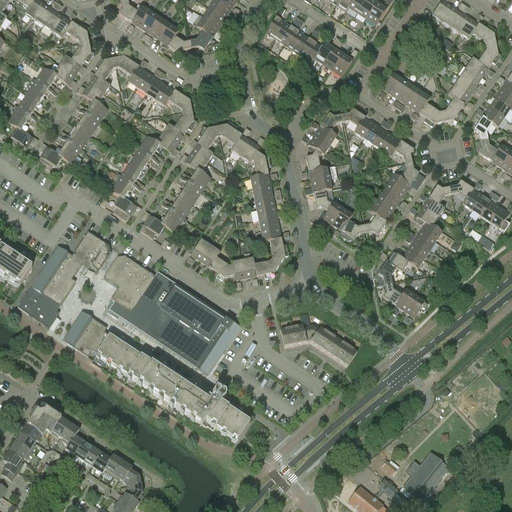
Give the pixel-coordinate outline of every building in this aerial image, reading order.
[(0,0),(0,15),(1,16),(10,3),(12,2),(11,0),(0,0)] [(11,0),(12,2),(15,2),(22,7),(28,10),(29,11),(35,1),(34,0),(11,0)] [(230,0),(215,0),(214,2),(230,13),(236,4),(230,0)] [(353,0),(340,0),(336,8),(345,14),(348,10),(348,9),(353,0)] [(357,15),(366,0),(353,0),(348,9),(348,10),(357,15)] [(376,6),(367,0),(366,0),(357,15),(366,21),(376,6)] [(28,10),(25,16),(34,22),(44,7),(35,1),(29,11),(28,10)] [(128,2),(120,4),(122,11),(119,16),(131,24),(137,14),(129,9),(128,2)] [(208,11),(224,22),(230,13),(214,2),(208,11)] [(442,2),(431,18),(441,24),(451,9),(442,2)] [(386,12),(376,6),(366,21),(375,28),(386,12)] [(44,7),(34,22),(43,28),(53,13),(44,7)] [(141,9),(137,14),(131,24),(140,31),(151,15),(141,9)] [(460,15),(451,9),(441,24),(450,30),(460,15)] [(208,11),(202,20),(218,31),(224,22),(208,11)] [(53,13),(43,28),(52,34),(62,19),(53,13)] [(191,14),(187,23),(192,25),(196,16),(191,14)] [(151,15),(140,31),(149,37),(160,21),(151,15)] [(460,15),(450,30),(459,36),(469,21),(460,15)] [(198,18),(192,27),(196,30),(202,34),(212,40),(218,31),(202,20),(198,18)] [(62,19),(52,34),(61,41),(65,35),(72,25),(62,19)] [(285,26),(276,19),(265,35),(275,41),(285,26)] [(160,21),(149,37),(158,43),(169,27),(160,21)] [(479,27),(469,21),(459,36),(469,42),(473,37),(479,27)] [(65,35),(78,43),(79,46),(88,44),(86,35),(89,32),(80,26),(78,29),(72,25),(65,35)] [(285,26),(275,41),(284,47),(294,32),(285,26)] [(169,27),(158,43),(168,49),(174,39),(178,33),(169,27)] [(479,27),(473,37),(486,45),(486,48),(495,46),(493,36),(496,33),(487,28),(485,31),(479,27)] [(294,32),(284,47),(293,53),(303,38),(294,32)] [(196,42),(189,44),(191,51),(198,49),(203,52),(212,40),(202,34),(196,42)] [(34,41),(25,35),(22,40),(30,46),(34,41)] [(303,38),(293,53),(302,59),(312,44),(303,38)] [(189,44),(183,45),(174,39),(168,49),(180,57),(183,52),(191,51),(189,44)] [(448,52),(452,45),(444,40),(439,46),(448,52)] [(88,44),(79,46),(79,49),(71,62),(81,69),(81,68),(85,63),(88,65),(93,56),(90,54),(88,44)] [(312,44),(302,59),(311,65),(314,61),(321,50),(321,49),(312,44)] [(314,61),(323,67),(333,51),(323,45),(321,49),(321,50),(314,61)] [(497,56),(495,46),(486,48),(487,51),(478,64),(488,71),(492,64),(495,66),(500,58),(497,56)] [(333,51),(323,67),(332,73),(342,57),(333,51)] [(114,61),(115,71),(118,70),(131,79),(132,79),(138,69),(132,65),(134,61),(125,56),(123,59),(114,61)] [(342,57),(332,73),(341,79),(351,63),(342,57)] [(71,62),(65,58),(59,68),(74,78),(77,74),(81,77),(85,71),(81,68),(81,69),(71,62)] [(481,80),(488,71),(478,64),(472,60),(466,70),(481,80)] [(113,71),(115,71),(114,61),(104,63),(101,61),(95,69),(98,71),(95,77),(94,78),(104,85),(104,84),(113,71)] [(53,76),(53,77),(59,81),(68,87),(67,88),(72,91),(76,85),(74,84),(73,85),(72,85),(70,84),(74,78),(59,68),(53,76)] [(127,84),(137,91),(147,75),(138,69),(132,79),(131,79),(127,84)] [(33,81),(32,82),(50,94),(50,93),(57,98),(59,93),(51,88),(53,85),(55,86),(59,81),(53,77),(53,76),(44,70),(35,83),(33,81)] [(475,89),(481,80),(466,70),(460,79),(475,89)] [(91,83),(88,87),(103,97),(110,88),(104,84),(104,85),(94,78),(95,77),(90,74),(86,80),(91,83)] [(147,75),(137,91),(146,97),(156,81),(147,75)] [(402,83),(393,76),(382,92),(392,98),(402,83)] [(475,89),(460,79),(454,88),(469,98),(475,89)] [(146,97),(155,103),(165,87),(156,81),(146,97)] [(33,86),(25,98),(41,108),(45,102),(42,100),(44,98),(53,103),(55,99),(49,95),(50,94),(32,82),(30,84),(33,86)] [(401,104),(411,89),(402,83),(392,98),(401,104)] [(511,86),(506,83),(500,92),(511,100),(511,86)] [(81,89),(77,95),(81,98),(82,97),(84,98),(91,103),(91,102),(98,106),(103,97),(88,87),(84,93),(82,92),(82,91),(83,90),(81,89)] [(165,87),(155,103),(164,109),(168,103),(174,93),(165,87)] [(463,108),(469,98),(454,88),(448,97),(453,101),(463,108)] [(420,95),(411,89),(401,104),(410,110),(420,95)] [(511,100),(500,92),(494,101),(509,112),(511,113),(511,100)] [(181,112),(182,115),(191,113),(189,103),(191,100),(183,94),(181,97),(174,93),(168,103),(181,112)] [(419,116),(426,107),(430,101),(420,95),(410,110),(419,116)] [(15,108),(14,109),(32,121),(32,120),(39,125),(41,120),(33,115),(35,112),(37,113),(41,108),(25,98),(18,109),(15,108)] [(459,114),(463,108),(453,101),(445,114),(442,115),(444,124),(453,122),(456,124),(462,116),(459,114)] [(509,112),(494,101),(488,110),(504,121),(509,112)] [(80,107),(77,111),(83,115),(83,116),(101,128),(102,127),(99,125),(107,112),(98,106),(91,102),(91,103),(88,108),(90,110),(88,112),(80,107)] [(439,115),(426,107),(419,116),(425,121),(423,124),(432,129),(434,126),(444,124),(442,115),(439,115)] [(15,113),(7,125),(17,131),(23,135),(23,134),(27,129),(24,127),(26,125),(35,130),(37,126),(31,122),(32,121),(14,109),(13,111),(15,113)] [(504,121),(488,110),(482,120),(492,126),(497,130),(504,121)] [(341,118),(342,125),(349,124),(357,129),(364,119),(352,111),(348,116),(341,118)] [(76,113),(73,117),(82,122),(80,125),(77,124),(73,129),(89,140),(97,128),(100,130),(101,128),(83,116),(82,117),(76,113)] [(191,113),(182,115),(182,117),(174,130),(173,131),(183,137),(184,136),(188,131),(191,133),(196,124),(193,122),(191,113)] [(0,120),(5,124),(9,119),(1,114),(0,115),(0,120)] [(328,116),(320,128),(330,135),(336,126),(342,125),(341,118),(333,119),(328,116)] [(374,126),(364,119),(357,129),(354,135),(363,141),(374,126)] [(492,126),(482,120),(474,132),(478,136),(480,143),(487,142),(486,135),(492,126)] [(235,147),(241,137),(235,133),(237,130),(228,124),(226,127),(217,129),(218,139),(221,138),(234,147),(235,147)] [(374,126),(363,141),(372,147),(383,132),(374,126)] [(168,127),(162,136),(177,147),(180,142),(184,145),(188,139),(184,136),(183,137),(173,131),(174,130),(168,127)] [(320,128),(314,138),(330,148),(336,139),(330,135),(320,128)] [(62,134),(59,138),(65,142),(65,143),(83,155),(84,154),(81,152),(89,140),(73,129),(70,135),(72,137),(70,139),(62,134)] [(216,140),(218,139),(217,129),(207,131),(204,129),(198,138),(201,140),(198,145),(197,146),(207,153),(207,152),(216,140)] [(10,147),(23,156),(31,144),(32,145),(33,146),(32,147),(34,149),(38,143),(33,139),(33,140),(30,138),(23,134),(23,135),(17,131),(11,140),(13,142),(10,147)] [(392,138),(383,132),(372,147),(381,153),(392,138)] [(156,145),(162,149),(162,150),(168,154),(171,156),(170,157),(175,160),(179,154),(177,152),(176,154),(175,154),(173,153),(177,147),(162,136),(156,145)] [(250,143),(241,137),(235,147),(234,147),(230,153),(240,159),(250,143)] [(136,149),(135,150),(153,162),(160,166),(162,162),(154,156),(156,153),(158,155),(162,150),(162,149),(156,145),(147,138),(138,151),(136,149)] [(310,149),(315,152),(321,156),(323,158),(330,148),(314,138),(308,147),(310,149)] [(392,138),(381,153),(391,160),(394,154),(401,144),(392,138)] [(58,140),(55,144),(64,150),(62,152),(59,151),(56,156),(62,160),(61,161),(71,167),(79,155),(82,157),(83,155),(65,143),(64,144),(58,140)] [(197,146),(198,145),(193,142),(189,148),(194,151),(191,155),(206,166),(213,156),(207,152),(207,153),(197,146)] [(487,142),(480,143),(481,150),(478,155),(490,164),(497,154),(488,148),(487,142)] [(260,150),(250,143),(240,159),(249,165),(251,163),(251,162),(256,154),(257,154),(260,150)] [(413,152),(401,144),(394,154),(403,160),(404,166),(412,165),(410,157),(413,152)] [(44,153),(36,165),(49,173),(53,168),(55,170),(61,161),(62,160),(56,156),(50,152),(47,150),(47,149),(43,146),(39,152),(41,153),(41,152),(42,152),(44,153)] [(497,154),(490,164),(500,170),(510,154),(501,148),(497,154)] [(136,154),(128,166),(144,176),(148,170),(145,169),(147,166),(156,172),(158,167),(152,163),(153,162),(135,150),(133,152),(136,154)] [(305,159),(308,174),(320,171),(318,161),(321,156),(315,152),(313,156),(311,158),(305,159)] [(256,179),(268,177),(266,169),(270,169),(268,159),(264,159),(257,154),(256,154),(251,162),(251,163),(253,164),(256,179)] [(511,155),(510,154),(500,170),(509,176),(511,171),(511,155)] [(184,157),(180,163),(184,166),(185,165),(188,167),(194,171),(200,175),(201,174),(206,166),(191,155),(187,162),(185,160),(185,159),(186,158),(184,157)] [(91,173),(95,167),(89,163),(86,169),(91,173)] [(406,172),(400,181),(410,188),(416,192),(424,180),(418,176),(418,175),(413,172),(413,170),(412,165),(404,166),(406,172)] [(118,176),(117,177),(135,189),(142,193),(144,189),(136,183),(138,180),(140,182),(144,176),(128,166),(120,178),(118,176)] [(308,174),(311,185),(329,181),(327,170),(320,171),(308,174)] [(183,175),(180,179),(186,184),(204,196),(205,195),(202,193),(210,180),(201,174),(200,175),(194,171),(190,176),(193,178),(191,181),(183,175)] [(118,181),(110,193),(120,200),(120,199),(126,203),(130,198),(127,196),(129,193),(138,199),(140,195),(134,190),(135,189),(117,177),(116,179),(118,181)] [(270,188),(268,177),(256,179),(250,180),(252,192),(270,188)] [(388,187),(404,197),(410,188),(400,181),(394,177),(388,187)] [(179,181),(176,185),(185,191),(183,194),(180,192),(176,198),(192,208),(200,196),(203,198),(204,196),(186,184),(185,185),(179,181)] [(331,192),(329,181),(311,185),(313,196),(325,194),(331,192)] [(466,201),(472,191),(460,183),(457,188),(449,189),(450,197),(457,195),(466,201)] [(388,187),(382,196),(398,206),(404,197),(388,187)] [(272,198),(270,188),(252,192),(254,202),(272,198)] [(450,197),(449,189),(442,191),(437,188),(428,200),(438,207),(444,198),(450,197)] [(471,213),(482,197),(472,191),(466,201),(462,207),(471,213)] [(327,204),(325,194),(313,196),(316,210),(322,210),(323,211),(327,213),(332,207),(327,204)] [(376,205),(392,215),(398,206),(382,196),(376,205)] [(480,219),(491,203),(482,197),(471,213),(480,219)] [(165,202),(162,206),(168,211),(168,212),(186,224),(187,222),(184,220),(192,208),(176,198),(173,203),(175,205),(173,208),(165,202)] [(256,213),(274,209),(272,198),(254,202),(256,213)] [(116,210),(113,216),(126,224),(134,212),(135,214),(136,215),(135,216),(137,217),(141,211),(136,208),(135,209),(132,207),(126,203),(120,199),(120,200),(114,209),(116,210)] [(438,207),(428,200),(422,210),(438,220),(444,210),(438,207)] [(491,203),(480,219),(489,225),(500,209),(491,203)] [(322,221),(332,227),(342,212),(333,205),(332,207),(327,213),(322,221)] [(370,214),(375,218),(385,225),(392,215),(376,205),(370,214)] [(161,208),(158,212),(167,218),(165,221),(162,219),(159,224),(158,225),(164,229),(173,235),(174,236),(174,235),(182,223),(185,225),(186,224),(168,212),(167,212),(161,208)] [(277,220),(274,209),(256,213),(258,223),(277,220)] [(509,216),(500,209),(489,225),(503,234),(509,226),(504,223),(509,216)] [(432,228),(438,220),(422,210),(416,219),(418,221),(423,224),(425,225),(426,225),(432,229),(432,228)] [(322,221),(327,213),(323,211),(318,218),(322,221)] [(352,218),(342,212),(332,227),(341,233),(348,224),(352,218)] [(147,221),(139,233),(152,242),(152,241),(156,236),(158,238),(164,229),(158,225),(159,224),(153,221),(150,218),(150,217),(146,214),(142,220),(144,222),(144,220),(145,220),(147,221)] [(370,227),(363,228),(365,235),(372,233),(377,237),(385,225),(375,218),(370,227)] [(260,234),(279,230),(277,220),(258,223),(260,234)] [(341,233),(340,235),(339,237),(348,243),(354,242),(357,237),(365,235),(363,228),(357,229),(348,224),(341,233)] [(425,225),(420,234),(435,244),(442,235),(432,228),(432,229),(426,225),(425,225)] [(281,241),(279,230),(260,234),(263,245),(269,244),(269,243),(281,241)] [(73,255),(86,264),(100,242),(87,234),(73,255)] [(429,253),(435,244),(420,234),(414,243),(429,253)] [(190,257),(200,263),(210,248),(200,241),(190,257)] [(272,259),(271,261),(279,267),(284,259),(288,258),(286,248),(282,249),(281,241),(269,243),(269,244),(272,259)] [(100,242),(86,264),(99,272),(111,255),(110,255),(108,248),(100,242)] [(423,262),(429,253),(414,243),(408,252),(423,262)] [(0,276),(8,281),(14,286),(16,284),(19,287),(20,287),(21,285),(31,269),(25,264),(25,263),(25,261),(0,244),(0,276)] [(219,254),(210,248),(200,263),(209,270),(216,260),(219,254)] [(59,249),(52,259),(72,273),(79,263),(71,258),(59,249)] [(417,272),(423,262),(408,252),(402,260),(402,261),(408,265),(417,272)] [(386,264),(396,270),(402,274),(408,265),(402,261),(402,260),(400,259),(395,256),(393,254),(386,264)] [(159,335),(170,318),(160,311),(176,286),(157,274),(154,278),(124,258),(117,259),(105,276),(124,289),(108,313),(154,343),(160,335),(159,335)] [(65,283),(72,273),(52,259),(45,270),(65,283)] [(224,279),(233,278),(231,268),(229,268),(216,260),(209,270),(215,274),(213,277),(222,282),(224,279)] [(253,260),(241,262),(245,281),(256,279),(254,267),(253,260)] [(254,267),(256,279),(264,277),(264,281),(274,279),(274,275),(279,267),(271,261),(269,264),(254,267)] [(233,278),(234,283),(245,281),(241,262),(230,265),(231,268),(233,278)] [(396,270),(386,264),(378,276),(383,279),(384,287),(391,286),(390,279),(396,270)] [(41,282),(62,296),(69,285),(65,283),(45,270),(39,279),(42,280),(41,282)] [(55,306),(62,296),(41,282),(34,292),(55,306)] [(176,286),(160,311),(170,318),(159,335),(160,335),(154,343),(203,376),(219,352),(221,354),(238,329),(176,286)] [(393,292),(391,286),(384,287),(386,294),(382,299),(395,308),(401,298),(393,292)] [(30,290),(25,298),(50,315),(55,306),(34,292),(30,290)] [(401,298),(395,308),(404,314),(415,298),(405,292),(401,298)] [(25,298),(17,310),(49,331),(56,319),(50,315),(25,298)] [(429,308),(415,298),(404,314),(414,320),(419,313),(423,316),(429,308)] [(97,355),(109,337),(83,320),(66,345),(87,359),(92,352),(97,355)] [(302,327),(280,331),(283,350),(309,344),(347,369),(357,354),(320,329),(319,331),(313,327),(303,329),(302,327)] [(109,337),(97,355),(101,358),(100,360),(106,364),(117,371),(127,378),(138,385),(148,392),(159,399),(170,406),(180,413),(187,418),(191,420),(192,421),(201,427),(206,430),(207,429),(213,433),(215,430),(225,437),(236,444),(249,424),(242,420),(243,419),(242,417),(222,403),(225,398),(222,397),(221,393),(220,393),(220,394),(216,392),(214,395),(213,397),(211,395),(208,400),(119,341),(117,341),(116,342),(109,337)] [(507,339),(501,344),(505,349),(511,344),(507,339)] [(31,422),(28,427),(42,437),(45,432),(50,435),(59,420),(55,417),(57,415),(47,408),(45,411),(37,412),(35,411),(28,420),(31,422)] [(58,438),(60,439),(69,426),(60,419),(59,420),(50,435),(57,440),(58,438)] [(27,426),(21,435),(35,445),(36,442),(38,444),(42,437),(28,427),(27,426)] [(76,436),(79,432),(69,426),(60,439),(61,443),(68,447),(76,436)] [(21,435),(15,444),(30,455),(35,448),(33,447),(35,445),(21,435)] [(65,451),(74,457),(83,444),(81,442),(82,440),(76,436),(68,447),(65,451)] [(83,463),(94,448),(87,443),(86,445),(83,444),(74,457),(83,463)] [(30,455),(15,444),(9,453),(23,463),(24,460),(26,462),(30,455)] [(83,463),(92,469),(101,456),(99,454),(100,452),(94,448),(83,463)] [(23,463),(9,453),(2,463),(7,467),(4,472),(15,479),(23,466),(21,465),(23,463)] [(104,471),(111,459),(105,455),(104,457),(101,456),(92,469),(102,476),(105,471),(104,471)] [(412,479),(402,490),(405,493),(411,497),(412,497),(422,506),(449,471),(430,455),(419,469),(414,464),(406,474),(412,479)] [(105,474),(112,479),(122,463),(113,457),(111,459),(104,471),(105,471),(106,473),(105,474)] [(122,463),(112,479),(119,483),(120,482),(123,483),(131,470),(132,469),(122,463)] [(387,463),(382,469),(392,477),(397,471),(389,464),(387,463)] [(45,469),(40,465),(37,471),(41,474),(45,469)] [(126,486),(127,489),(140,486),(139,478),(136,476),(138,474),(131,470),(123,483),(126,486)] [(4,472),(1,477),(11,484),(12,482),(15,479),(4,472)] [(383,482),(378,488),(390,498),(403,508),(408,502),(412,497),(411,497),(405,493),(402,490),(399,495),(397,493),(388,486),(383,482)] [(125,496),(138,505),(142,498),(141,497),(142,495),(140,486),(127,489),(128,492),(125,496)] [(347,505),(355,511),(383,511),(382,510),(359,491),(347,505)] [(122,497),(117,504),(129,511),(134,511),(139,505),(138,505),(125,496),(123,498),(122,497)] [(2,502),(0,506),(0,509),(6,511),(10,505),(2,502)]
